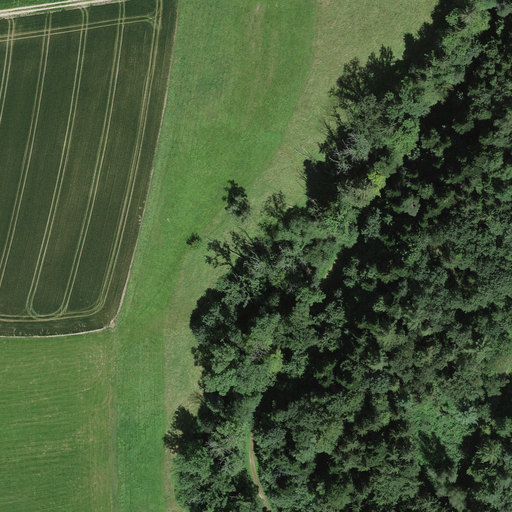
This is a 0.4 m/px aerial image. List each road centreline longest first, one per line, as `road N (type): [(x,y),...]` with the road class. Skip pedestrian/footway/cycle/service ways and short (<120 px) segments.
road 1 (track): [(499,0),(475,58),(377,188),(275,359),(248,458),(266,511)]
road 2 (track): [(472,511),(484,425),(511,347)]
